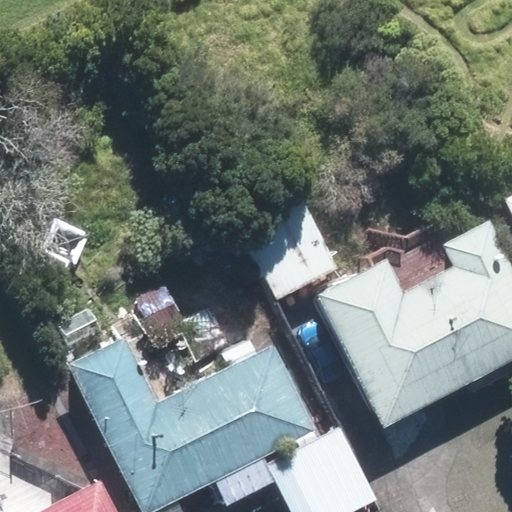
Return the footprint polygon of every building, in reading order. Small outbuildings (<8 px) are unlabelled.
[(511,218),(511,164),(491,175),(511,218)] [(375,404),(511,331),(511,286),(467,202),(434,220),(446,242),(387,272),(370,240),(306,274),(375,404)] [(202,308),(161,329),(180,367),(221,346),(202,308)] [(254,442),(299,419),(259,342),(155,395),(120,326),(69,347),(138,501),(209,465),(222,490),(267,467),(299,511),(309,511),(361,482),(330,422),(261,455),(254,442)] [(120,511),(101,473),(23,511),(120,511)]
